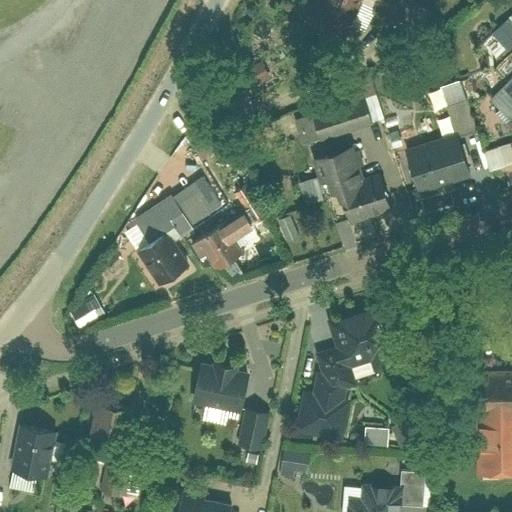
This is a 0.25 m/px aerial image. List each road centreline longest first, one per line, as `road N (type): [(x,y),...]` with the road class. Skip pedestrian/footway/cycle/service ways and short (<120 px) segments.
road 1 (residential): [(511,215),(156,326),(64,346),(4,332)]
road 2 (residential): [(215,0),(124,163),(4,332)]
